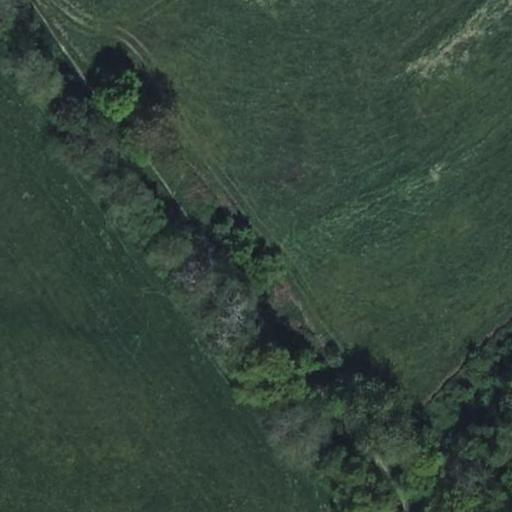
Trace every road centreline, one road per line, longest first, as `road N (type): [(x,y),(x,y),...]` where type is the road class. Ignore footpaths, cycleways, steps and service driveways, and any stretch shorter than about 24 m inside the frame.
road 1 (track): [(47,0),(144,142),(382,455),(410,497),(408,511)]
road 2 (track): [(511,398),(429,511)]
